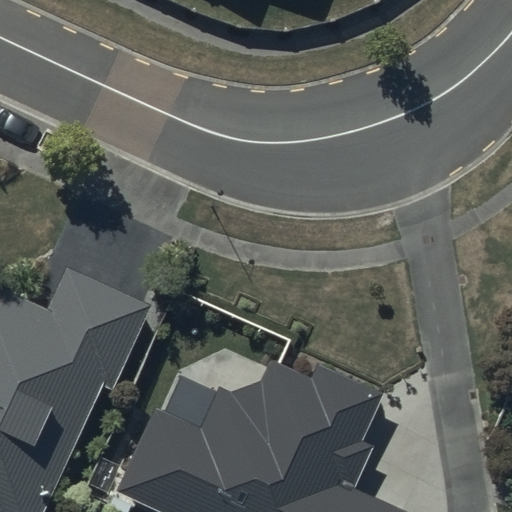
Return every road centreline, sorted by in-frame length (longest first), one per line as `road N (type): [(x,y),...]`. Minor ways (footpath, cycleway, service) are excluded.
road 1 (residential): [(0,48),(166,124),(241,147),(367,146),(404,132)]
road 2 (residential): [(472,511),(404,132)]
road 3 (residential): [(404,132),(468,89),(511,41)]
